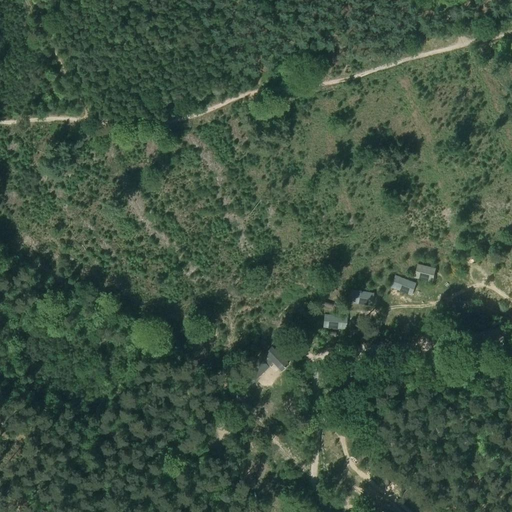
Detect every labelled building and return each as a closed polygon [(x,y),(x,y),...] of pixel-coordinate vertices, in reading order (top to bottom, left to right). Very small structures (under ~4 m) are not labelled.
[(432,281),(435,267),(416,263),(413,277),(432,281)] [(393,275),(390,288),(412,293),(415,280),(393,275)] [(348,302),(371,304),(372,291),(349,289),(348,302)] [(323,316),(323,327),(344,327),(344,316),(323,316)] [(259,358),(242,375),(251,384),(269,367),(268,367),(272,363),(281,371),(288,364),(271,347),(264,354),(263,352),(258,357),(259,358)] [(363,452),(355,458),(359,462),(367,457),(363,452)] [(373,475),(380,468),(376,464),(369,471),(373,475)]
